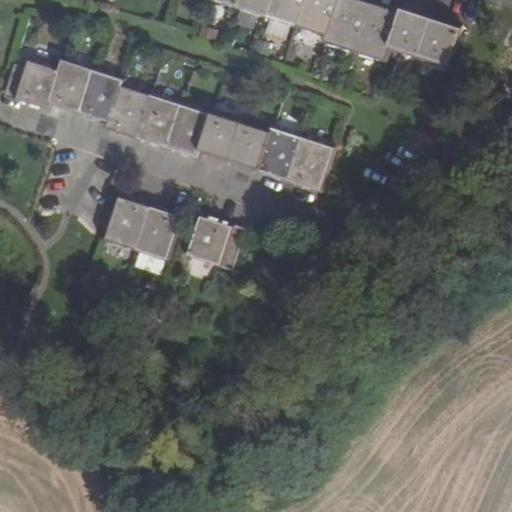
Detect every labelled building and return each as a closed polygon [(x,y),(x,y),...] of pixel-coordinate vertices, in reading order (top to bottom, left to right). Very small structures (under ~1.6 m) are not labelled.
[(267,17),(272,0),(240,0),(238,8),(267,17)] [(307,0),(272,0),(267,17),(299,27),(307,0)] [(307,0),(299,27),(328,36),(340,0),(307,0)] [(327,41),(357,51),(373,3),(364,0),(340,0),(328,36),(327,41)] [(388,55),(402,12),(373,3),(357,51),(386,61),(388,55)] [(388,55),(418,64),(434,16),(404,6),(402,12),(388,55)] [(447,74),(463,28),(464,26),(462,25),(434,16),(418,64),(447,74)] [(52,101),(81,111),(95,67),(67,57),(63,68),(52,101)] [(17,65),(8,90),(7,93),(51,108),(52,101),(63,68),(31,59),(28,69),(17,65)] [(95,67),(81,111),(112,122),(123,83),(125,78),(95,67)] [(110,128),(140,138),(154,93),(123,83),(112,122),(110,128)] [(169,147),(184,103),(154,93),(140,138),(169,147)] [(198,157),(200,151),(213,113),(184,103),(169,147),(198,157)] [(231,160),(245,119),(214,110),(213,113),(200,151),(231,160)] [(231,160),(260,170),(274,129),(245,119),(231,160)] [(290,180),(304,139),(274,129),(260,170),(290,180)] [(321,190),(335,148),(304,139),(290,180),(321,190)] [(153,204),(125,195),(110,239),(138,248),(153,204)] [(184,214),(153,204),(138,248),(144,250),(169,258),(180,225),(184,214)] [(247,230),(203,216),(198,230),(190,255),(234,269),(247,230)] [(164,275),(169,258),(144,250),(138,266),(164,275)]
